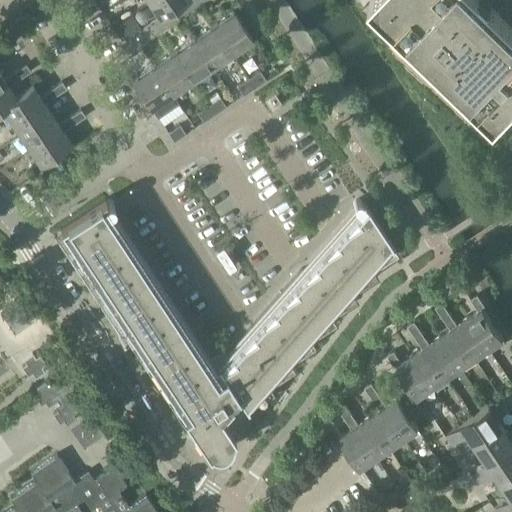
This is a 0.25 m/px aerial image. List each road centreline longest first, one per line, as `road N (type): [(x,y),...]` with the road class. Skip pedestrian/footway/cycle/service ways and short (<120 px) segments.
road 1 (unclassified): [(236,511),(190,479),(12,222)]
road 2 (residential): [(12,222),(32,217),(129,147),(51,0)]
road 3 (residential): [(511,118),(490,137),(413,60)]
